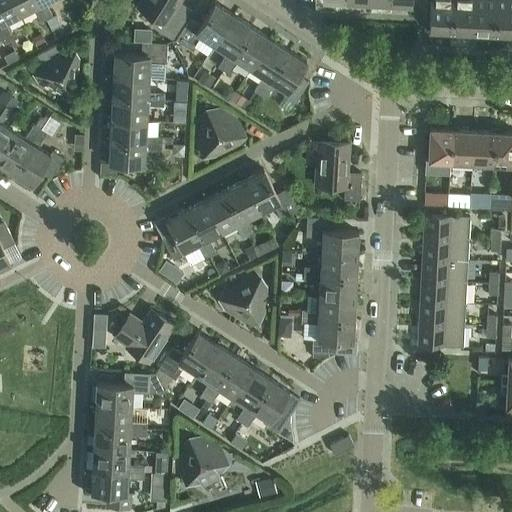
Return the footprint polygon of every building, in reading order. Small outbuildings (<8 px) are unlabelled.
[(7,21),(20,14),(12,0),(0,0),(0,21),(9,38),(13,36),(15,35),(7,21)] [(41,22),(47,19),(37,0),(12,0),(20,14),(33,7),(41,22)] [(37,0),(47,19),(53,16),(46,1),(47,0),(37,0)] [(174,37),(191,9),(180,1),(180,0),(142,0),(138,7),(158,19),(155,25),(174,37)] [(452,31),(454,0),(431,0),(429,30),(452,31)] [(475,0),(454,0),(452,31),(473,32),(475,0)] [(496,34),(497,0),(475,0),(473,32),(496,34)] [(511,0),(497,0),(496,34),(511,34),(511,0)] [(215,44),(234,14),(215,2),(201,25),(190,18),(176,39),(193,51),(203,37),(215,44)] [(224,70),(252,26),(234,14),(215,44),(227,52),(218,66),(224,70)] [(0,36),(3,42),(9,38),(0,21),(0,36)] [(251,68),(270,38),(252,26),(224,70),(229,74),(238,60),(251,68)] [(42,33),(33,37),(37,45),(46,41),(42,33)] [(13,36),(9,38),(13,46),(17,44),(13,36)] [(260,94),(289,50),(270,38),(251,68),(263,76),(254,90),(256,92),(251,99),(254,101),(259,94),(260,94)] [(114,76),(149,78),(165,78),(166,63),(167,56),(181,57),(172,41),(167,43),(142,41),(141,54),(115,53),(114,76)] [(15,50),(5,55),(10,63),(19,58),(15,50)] [(59,98),(80,87),(81,64),(61,50),(40,61),(39,86),(59,98)] [(289,50),(260,94),(265,98),(275,83),(287,91),(284,95),(296,102),(309,81),(299,75),(307,62),(289,50)] [(205,69),(198,80),(209,88),(216,77),(205,69)] [(148,92),(149,78),(114,76),(112,97),(164,100),(175,100),(175,91),(165,91),(165,93),(148,92)] [(177,78),(175,100),(179,100),(187,101),(188,79),(177,78)] [(222,95),(221,95),(230,101),(230,100),(231,99),(236,91),(228,86),(222,95)] [(0,113),(12,95),(4,89),(3,91),(0,95),(0,102),(0,113)] [(236,91),(231,99),(241,106),(247,97),(237,90),(236,91)] [(0,153),(15,131),(1,122),(10,108),(14,111),(21,100),(12,95),(0,113),(0,153)] [(164,106),(164,100),(112,97),(111,119),(147,121),(147,105),(164,106)] [(218,157),(239,146),(240,121),(220,109),(198,120),(197,144),(218,157)] [(50,117),(49,117),(47,115),(41,117),(36,125),(35,124),(26,138),(15,131),(0,153),(0,163),(13,173),(50,117)] [(50,117),(13,173),(32,185),(41,171),(51,178),(64,157),(53,150),(51,154),(37,145),(46,132),(52,135),(61,122),(50,115),(49,117),(50,117)] [(146,135),(147,121),(111,119),(110,141),(162,144),(162,142),(173,143),(173,136),(163,136),(146,135)] [(451,161),(453,129),(430,128),(429,160),(451,161)] [(472,162),(474,130),(453,129),(451,161),(472,162)] [(494,164),(496,131),(474,130),(472,162),(494,164)] [(511,132),(496,131),(494,164),(511,164),(511,132)] [(162,149),(162,144),(110,141),(109,162),(144,164),(145,148),(162,149)] [(174,143),(173,154),(183,155),(185,155),(185,144),(184,144),(174,143)] [(360,200),(362,172),(346,171),(348,144),(320,143),(317,183),(345,185),(344,199),(360,200)] [(243,180),(260,211),(273,204),(281,219),(299,210),(288,188),(277,193),(264,169),(243,180)] [(247,217),(260,211),(243,180),(224,189),(248,236),(255,232),(247,217)] [(243,238),(248,236),(224,189),(205,199),(221,231),(235,224),(243,238)] [(424,201),(424,204),(448,205),(449,203),(449,192),(425,191),(424,201)] [(449,203),(448,205),(470,206),(470,204),(471,192),(463,192),(449,191),(449,192),(449,203)] [(481,192),(481,207),(491,208),(492,205),(492,194),(492,193),(481,192)] [(511,206),(511,194),(492,193),(492,194),(492,205),(511,206)] [(209,237),(221,231),(205,199),(185,209),(209,255),(216,252),(209,237)] [(204,258),(209,255),(185,209),(167,218),(174,233),(163,238),(169,252),(166,253),(170,261),(173,259),(174,260),(186,254),(184,250),(197,243),(204,258)] [(425,213),(424,235),(450,237),(468,238),(469,216),(452,215),(425,213)] [(322,252),(357,254),(358,232),(331,230),(332,218),(307,216),(306,225),(306,236),(323,237),(322,252)] [(0,267),(11,262),(4,248),(15,242),(4,220),(0,222),(0,267)] [(491,239),(501,240),(502,228),(492,228),(491,239)] [(424,237),(423,257),(449,258),(467,259),(468,240),(468,238),(450,237),(424,235),(424,237)] [(501,251),(501,240),(491,239),(490,250),(501,251)] [(253,244),(245,248),(251,260),(255,257),(258,256),(254,247),(253,244)] [(283,250),(282,265),(291,265),(292,251),(283,250)] [(356,276),(357,254),(322,252),(321,267),(304,266),(304,273),(305,273),(356,276)] [(423,259),(422,279),(448,280),(466,281),(467,262),(467,259),(449,258),(423,257),(423,259)] [(165,262),(159,270),(176,282),(184,272),(181,270),(166,259),(165,262)] [(226,260),(217,264),(221,273),(230,269),(226,260)] [(489,282),(499,283),(500,271),(489,271),(489,282)] [(356,276),(305,273),(304,279),(320,280),(320,296),(355,297),(356,276)] [(245,323),(267,312),(268,288),(247,275),(226,286),(225,311),(245,323)] [(422,282),(421,300),(447,301),(465,302),(466,284),(466,281),(448,280),(422,279),(422,282)] [(499,294),(499,283),(489,282),(488,294),(499,294)] [(511,306),(511,294),(504,294),(503,306),(511,306)] [(354,319),(355,297),(320,296),(319,310),(302,308),(302,310),(289,309),(289,314),(302,315),(302,317),(354,319)] [(420,303),(419,321),(445,323),(463,324),(464,306),(465,302),(447,301),(421,300),(420,303)] [(175,324),(153,309),(144,322),(131,314),(117,336),(130,344),(128,346),(151,361),(175,324)] [(94,313),(93,324),(107,324),(107,313),(94,313)] [(486,325),(497,325),(497,314),(487,314),(486,325)] [(353,340),(354,319),(302,317),(301,322),(318,324),(317,338),(313,338),(312,351),(357,354),(357,340),(353,340)] [(280,318),(279,336),(291,336),(292,318),(280,318)] [(419,323),(418,344),(444,345),(462,346),(463,327),(463,324),(445,323),(419,321),(419,323)] [(502,337),(511,337),(511,336),(511,324),(502,324),(502,337)] [(496,337),(497,325),(486,325),(486,337),(496,337)] [(196,373),(216,343),(198,331),(184,352),(173,345),(159,368),(176,379),(185,365),(196,373)] [(511,350),(511,337),(502,337),(501,349),(511,350)] [(206,399),(235,354),(216,343),(196,373),(209,381),(200,395),(206,399)] [(233,396),(253,366),(235,354),(206,399),(212,402),(221,388),(233,396)] [(488,370),(488,357),(478,356),(477,369),(488,370)] [(242,422),(271,378),(253,366),(233,396),(246,404),(236,418),(242,422)] [(96,405),(131,407),(132,391),(149,392),(150,372),(125,371),(124,384),(97,382),(96,405)] [(271,378),(242,422),(248,426),(257,412),(269,420),(266,424),(278,431),(298,400),(287,393),(290,390),(271,378)] [(485,414),(486,401),(476,401),(475,414),(485,414)] [(131,421),(131,407),(96,405),(95,427),(147,429),(147,422),(131,421)] [(194,405),(188,415),(193,418),(199,408),(194,405)] [(147,435),(147,429),(95,427),(94,448),(129,449),(130,434),(147,435)] [(242,429),(232,443),(243,450),(253,436),(242,429)] [(336,453),(356,443),(350,432),(331,442),(336,453)] [(201,486),(221,475),(223,451),(203,438),(181,449),(180,471),(201,486)] [(128,464),(129,449),(94,448),(92,469),(144,472),(145,465),(128,464)] [(157,452),(156,473),(166,473),(168,453),(157,452)] [(144,478),(144,472),(92,469),(91,491),(107,492),(106,504),(132,506),(133,492),(127,492),(127,477),(144,478)] [(151,473),(150,493),(165,494),(166,473),(156,473),(151,473)] [(273,477),(256,481),(261,500),(278,495),(273,477)]
